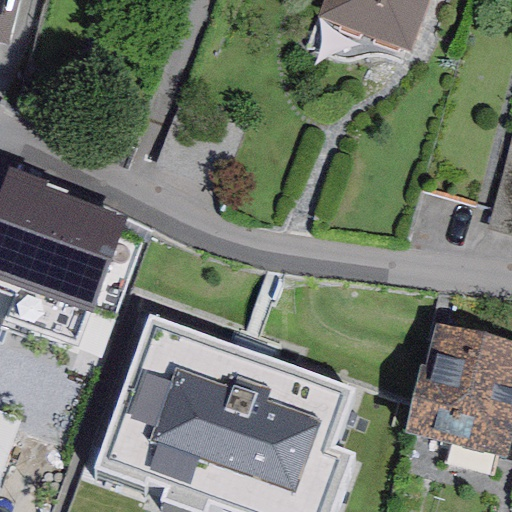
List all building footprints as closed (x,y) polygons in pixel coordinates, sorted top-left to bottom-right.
[(0,0),(0,17),(5,19),(9,0),(0,0)] [(430,0),(326,0),(317,26),(408,59),(430,0)] [(0,214),(14,177),(0,170),(0,214)] [(14,177),(0,214),(0,289),(90,323),(126,226),(43,195),(46,188),(14,177)] [(346,396),(146,326),(96,475),(202,511),(333,511),(351,463),(326,455),(346,396)] [(511,445),(511,347),(433,329),(406,443),(507,467),(511,445)] [(0,469),(17,420),(0,413),(0,469)]
